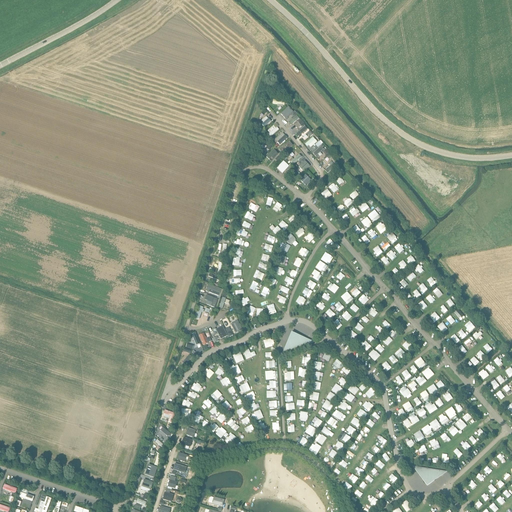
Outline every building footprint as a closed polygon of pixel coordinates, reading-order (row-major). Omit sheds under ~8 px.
[(286,120),(293,113),(288,107),(280,114),(286,120)] [(291,126),(299,119),(297,116),(288,123),(291,126)] [(262,125),(264,127),(271,121),(268,119),(262,125)] [(269,133),(268,134),(270,137),(279,130),(276,127),(275,128),(269,133)] [(298,137),(307,130),(305,127),(296,134),(298,137)] [(279,145),(287,138),(285,135),(277,142),(279,145)] [(307,147),(315,140),(313,138),(305,144),(307,147)] [(289,142),(280,150),(283,154),(292,145),(289,142)] [(315,156),(323,149),(321,147),(313,154),(315,156)] [(274,150),(267,158),(269,160),(271,158),(273,155),(275,157),(278,154),(276,152),(274,150)] [(293,160),(291,162),(293,165),(302,158),(299,155),(293,160)] [(300,165),(298,167),(303,173),(307,170),(310,167),(304,161),(300,165)] [(283,162),(277,168),(282,174),(289,167),(283,162)] [(330,166),(325,171),(327,174),(335,167),(333,164),(330,166)] [(305,175),(300,180),(305,186),(310,180),(305,175)] [(208,284),(205,291),(218,296),(219,296),(222,289),(208,284)] [(206,296),(204,300),(208,301),(212,303),(210,307),(215,308),(216,303),(217,303),(218,300),(206,296)] [(199,320),(203,308),(198,306),(194,318),(199,320)] [(231,324),(235,334),(242,331),(237,321),(231,324)] [(221,340),(227,336),(222,327),(216,330),(221,340)] [(199,336),(203,346),(208,343),(211,342),(209,337),(206,339),(204,333),(199,336)] [(290,337),(284,352),(287,353),(308,344),(310,341),(295,335),(293,335),(291,336),(290,337)] [(185,365),(192,357),(189,355),(182,363),(185,365)] [(172,423),(175,414),(165,410),(163,414),(170,416),(168,422),(172,423)] [(162,428),(160,431),(161,431),(166,436),(168,437),(170,434),(169,433),(162,428)] [(189,428),(186,435),(193,438),(196,431),(189,428)] [(192,440),(184,437),(182,441),(181,444),(180,447),(185,449),(186,446),(190,448),(192,440)] [(179,453),(177,460),(185,462),(187,455),(179,453)] [(173,465),(171,472),(184,476),(186,469),(181,467),(182,465),(177,464),(176,466),(173,465)] [(442,472),(418,468),(416,470),(426,483),(427,484),(429,484),(430,484),(443,474),(442,472)] [(169,480),(167,487),(168,487),(172,488),(175,489),(177,482),(175,482),(176,478),(173,477),(171,476),(170,477),(169,480)] [(141,487),(151,490),(153,483),(144,480),(141,487)] [(4,484),(2,490),(12,493),(15,494),(17,489),(4,484)] [(165,492),(162,500),(171,502),(173,495),(169,494),(170,491),(166,490),(165,492)] [(20,492),(18,497),(24,499),(24,500),(32,502),(34,497),(28,495),(20,492)] [(44,507),(41,511),(46,511),(48,508),(51,499),(46,497),(44,503),(43,507),(44,507)] [(212,505),(222,508),(224,500),(214,497),(212,505)] [(57,501),(52,511),(58,511),(60,509),(59,508),(61,502),(57,501)]
